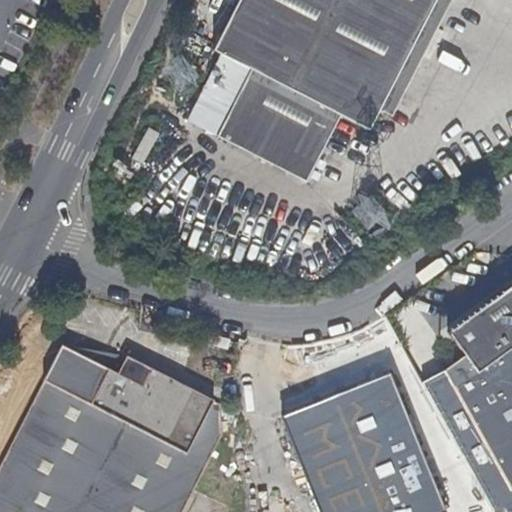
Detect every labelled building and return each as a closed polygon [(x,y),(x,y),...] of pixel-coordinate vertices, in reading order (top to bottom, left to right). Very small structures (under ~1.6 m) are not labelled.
[(411,42),(434,0),(236,0),(212,48),(223,54),(249,67),(232,101),(215,132),(264,157),(303,178),(322,142),(338,112),(365,127),(375,111),(385,92),(411,42)] [(387,117),(446,0),(434,0),(411,42),(385,92),(375,111),(387,117)] [(511,367),(506,359),(511,354),(511,294),(509,295),(492,307),(465,326),(444,342),(459,366),(437,378),(442,386),(461,421),(482,461),(502,498),(511,494),(511,367)] [(223,356),(225,346),(212,341),(209,352),(223,356)] [(177,511),(182,504),(199,472),(214,442),(214,410),(200,403),(172,388),(147,375),(138,393),(89,369),(56,352),(46,373),(23,419),(0,462),(0,511),(177,511)] [(147,375),(123,362),(56,352),(89,369),(138,393),(147,375)] [(432,511),(414,466),(379,378),(328,399),(273,421),(305,499),(310,511),(432,511)]
